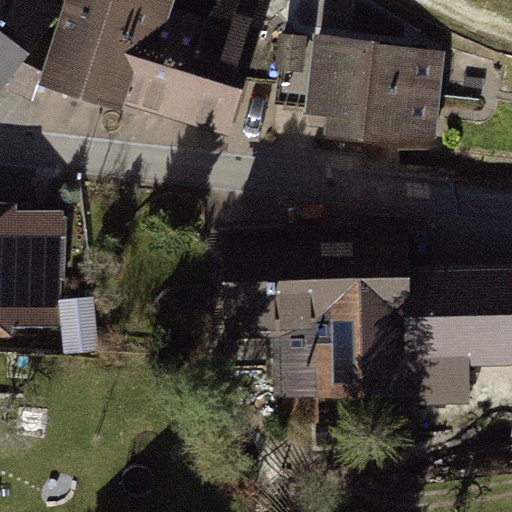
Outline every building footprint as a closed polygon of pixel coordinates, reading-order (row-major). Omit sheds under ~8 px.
[(0,0),(0,61),(42,7),(33,0),(0,0)] [(162,0),(44,0),(18,85),(218,130),(252,0),(206,0),(203,13),(162,3),(162,0)] [(444,50),(306,38),(298,125),(436,137),(444,50)] [(0,334),(67,335),(68,216),(0,215),(0,334)] [(434,226),(222,236),(228,367),(285,364),(287,397),(442,389),(434,226)]
